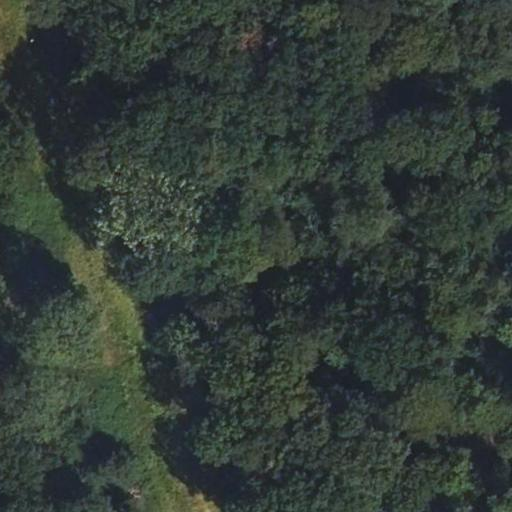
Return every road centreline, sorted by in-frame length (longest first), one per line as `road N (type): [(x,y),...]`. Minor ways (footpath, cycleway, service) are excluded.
road 1 (track): [(185,511),(9,0)]
road 2 (track): [(469,511),(511,385)]
